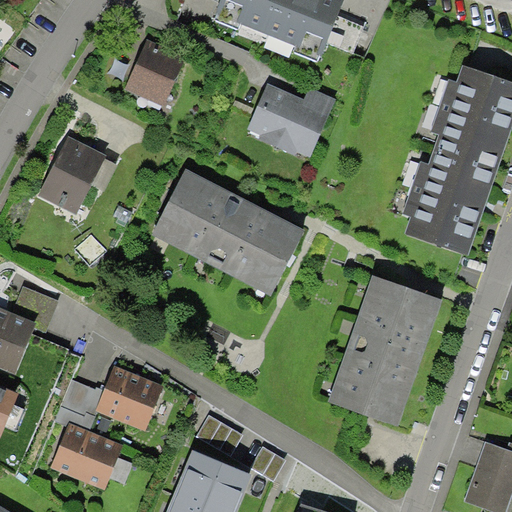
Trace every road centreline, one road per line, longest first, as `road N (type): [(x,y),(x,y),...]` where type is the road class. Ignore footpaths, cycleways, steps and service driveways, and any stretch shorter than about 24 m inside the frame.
road 1 (residential): [(425,511),(511,281)]
road 2 (residential): [(0,129),(25,72),(84,0)]
